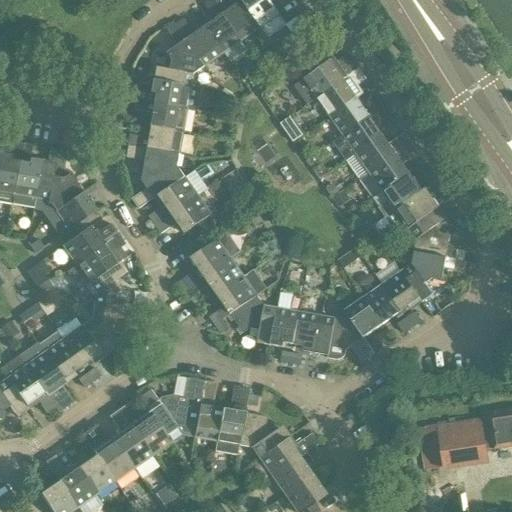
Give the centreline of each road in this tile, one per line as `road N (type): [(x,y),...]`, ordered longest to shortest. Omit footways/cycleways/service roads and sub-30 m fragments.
road 1 (residential): [(320,0),(457,190),(487,252),(482,295),(401,357),(317,402)]
road 2 (residential): [(106,117),(101,193),(153,268),(167,353)]
road 3 (residential): [(0,458),(167,353)]
road 4 (tertiary): [(511,146),(412,0)]
road 5 (residential): [(167,353),(280,381),(317,402)]
road 6 (residential): [(106,117),(130,36),(179,0)]
